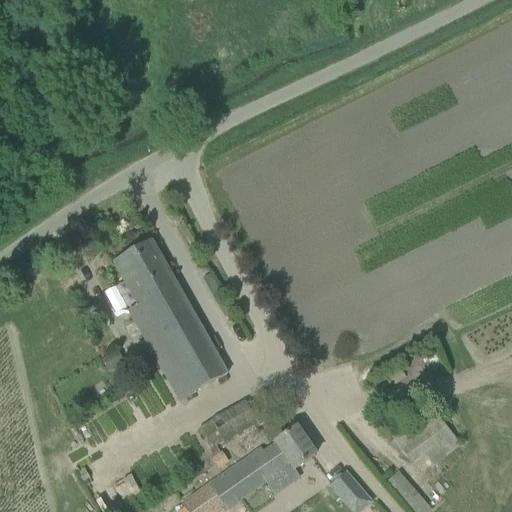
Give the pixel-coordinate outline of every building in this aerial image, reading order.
[(141,306),(129,313),(180,404),(226,378),(150,243),(117,262),(141,306)] [(118,353),(102,361),(108,374),(125,365),(118,353)] [(437,404),(405,429),(434,467),(446,458),(446,459),(461,447),(438,418),(444,413),(437,404)] [(223,443),(211,423),(199,430),(210,450),(223,443)] [(294,472),(315,458),(296,430),(275,444),(276,446),(264,455),(261,450),(208,487),(225,511),(290,466),(294,472)] [(338,500),(355,485),(346,474),(329,489),(338,500)]
